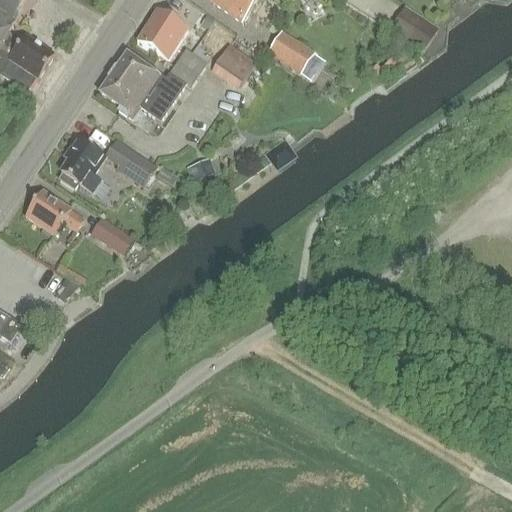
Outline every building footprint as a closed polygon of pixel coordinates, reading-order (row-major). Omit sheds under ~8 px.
[(28,0),(0,0),(0,77),(1,78),(0,80),(29,98),(38,84),(39,85),(55,61),(26,42),(23,47),(9,38),(21,20),(17,17),(28,0)] [(241,28),(260,0),(209,0),(207,4),(241,28)] [(191,29),(181,22),(177,28),(157,15),(137,45),(159,60),(160,58),(168,63),(191,29)] [(206,19),(199,28),(208,34),(214,25),(206,19)] [(415,19),(402,39),(416,48),(429,29),(415,19)] [(294,45),(279,66),(299,80),(314,59),(294,45)] [(207,68),(206,68),(212,59),(198,49),(191,58),(186,54),(166,85),(127,58),(100,98),(122,113),(118,118),(131,127),(139,114),(160,128),(185,92),(188,95),(207,68)] [(229,51),(213,74),(239,92),(255,69),(229,51)] [(76,194),(78,189),(95,200),(103,187),(94,181),(107,162),(79,143),(71,155),(75,158),(61,178),(64,180),(62,184),(76,194)] [(156,171),(116,147),(107,162),(120,170),(118,174),(145,190),(156,171)] [(210,162),(193,168),(199,183),(215,177),(210,162)] [(77,237),(84,225),(70,216),(72,214),(43,196),(26,222),(54,241),(63,228),(77,237)] [(112,231),(102,246),(124,260),(134,246),(112,231)] [(64,283),(54,299),(66,308),(77,291),(64,283)] [(0,387),(12,369),(0,361),(0,350),(8,351),(10,348),(22,330),(10,322),(0,315),(0,387)]
